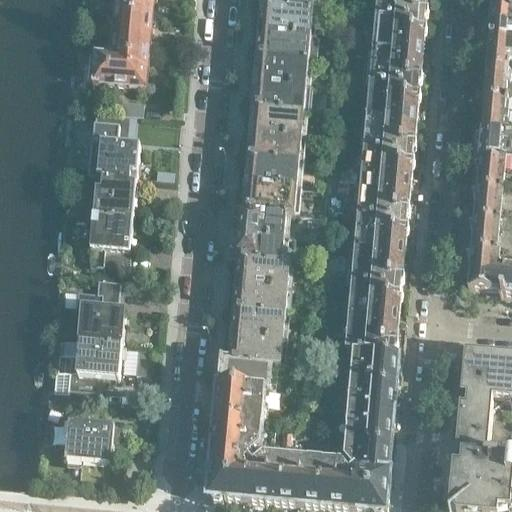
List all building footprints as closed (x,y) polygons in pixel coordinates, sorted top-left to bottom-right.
[(153,22),(154,0),(119,0),(118,19),(153,22)] [(314,17),(315,0),(263,0),(262,12),(314,17)] [(427,13),(428,0),(383,0),(381,24),(426,28),(426,25),(429,23),(430,16),(427,13)] [(511,18),(511,0),(496,0),(495,17),(511,18)] [(312,42),(314,17),(262,12),(261,25),(264,29),(263,38),(312,42)] [(511,49),(511,18),(495,17),(494,20),(492,22),(491,30),(493,32),(492,47),(511,49)] [(149,62),(152,27),(153,22),(118,19),(109,18),(109,26),(117,27),(115,44),(111,44),(110,57),(108,57),(108,59),(149,62)] [(423,62),(425,43),(427,41),(428,33),(426,30),(426,28),(381,24),(378,57),(423,62)] [(309,67),(312,42),(263,38),(262,46),(259,49),(258,63),(309,67)] [(511,109),(511,49),(492,47),(487,107),(511,109)] [(149,62),(108,59),(92,57),(89,88),(146,93),(149,62)] [(421,80),(423,62),(378,57),(375,91),(420,95),(420,92),(423,90),(424,82),(421,80)] [(307,93),(309,67),(258,63),(256,76),(259,79),(259,88),(307,93)] [(305,118),(307,93),(259,88),(258,97),(254,100),(253,113),(305,118)] [(417,128),(419,109),(421,107),(422,99),(420,97),(420,95),(375,91),(372,124),(417,128)] [(93,115),(94,106),(81,104),(80,114),(93,115)] [(144,122),(145,108),(117,106),(116,119),(144,122)] [(511,170),(511,109),(487,107),(481,167),(511,170)] [(303,143),(305,118),(253,113),(252,127),(255,130),(254,139),(303,143)] [(139,171),(141,151),(129,150),(131,122),(97,119),(94,147),(92,147),(89,181),(98,182),(138,185),(139,179),(141,180),(141,171),(139,171)] [(415,146),(417,128),(372,124),(369,157),(414,161),(414,158),(417,156),(418,149),(415,146)] [(300,169),(303,143),(254,139),(253,148),(250,151),(249,164),(300,169)] [(411,195),(413,176),(415,173),(416,166),(414,163),(414,161),(369,157),(366,191),(411,195)] [(298,194),(300,169),(249,164),(247,177),(250,181),(249,190),(298,194)] [(511,200),(511,170),(481,167),(481,170),(478,172),(477,177),(478,178),(480,179),(478,198),(511,200)] [(135,225),(138,185),(98,182),(95,222),(135,225)] [(296,219),(298,194),(249,190),(249,198),(245,201),(244,214),(244,215),(288,218),(296,219)] [(409,212),(411,195),(366,191),(363,224),(408,228),(408,225),(411,223),(412,215),(409,212)] [(511,230),(511,200),(478,198),(478,199),(477,199),(475,200),(475,205),(476,207),(477,207),(476,228),(511,230)] [(285,244),(288,218),(244,215),(244,214),(236,213),(234,239),(285,244)] [(130,275),(135,225),(95,222),(92,256),(106,257),(105,273),(125,275),(130,275)] [(405,261),(407,242),(409,240),(410,232),(408,230),(408,228),(363,224),(360,257),(405,261)] [(511,230),(476,228),(475,230),(474,230),(472,231),(472,236),(473,237),(475,237),(473,258),(509,261),(511,261),(511,230)] [(283,270),(285,244),(234,239),(231,266),(239,266),(283,270)] [(403,279),(405,261),(360,257),(357,290),(402,294),(402,291),(405,289),(406,282),(403,279)] [(505,302),(509,261),(473,258),(473,261),(471,261),(469,262),(469,266),(472,270),(469,297),(486,298),(486,300),(505,302)] [(291,270),(283,270),(239,266),(238,279),(241,282),(240,291),(289,295),(291,270)] [(125,285),(125,275),(105,273),(104,284),(125,285)] [(115,297),(116,287),(103,286),(102,296),(115,297)] [(399,328),(401,308),(403,306),(404,299),(402,296),(402,294),(357,290),(354,324),(399,328)] [(287,321),(289,295),(240,291),(240,300),(236,303),(235,316),(287,321)] [(123,351),(126,317),(103,315),(104,300),(79,298),(78,313),(84,313),(81,347),(123,351)] [(284,346),(287,321),(235,316),(234,329),(237,333),(236,342),(284,346)] [(397,345),(399,328),(354,324),(351,357),(359,357),(396,361),(396,358),(399,355),(400,348),(397,345)] [(282,371),(284,346),(236,342),(235,350),(231,353),(230,366),(274,370),(282,371)] [(120,385),(123,351),(81,347),(78,380),(72,379),(70,400),(50,398),(49,406),(70,408),(103,411),(105,397),(96,396),(97,382),(120,385)] [(398,391),(401,361),(396,361),(359,357),(358,372),(354,371),(352,388),(356,388),(398,391)] [(511,511),(511,473),(509,473),(510,468),(489,466),(495,406),(499,362),(467,359),(459,450),(453,511),(511,511)] [(511,362),(499,362),(495,406),(511,407),(511,362)] [(272,397),(274,370),(230,366),(222,365),(220,392),(272,397)] [(395,421),(398,391),(356,388),(355,402),(351,401),(349,417),(395,421)] [(270,413),(272,397),(220,392),(217,428),(261,432),(264,432),(266,413),(270,413)] [(393,451),(395,421),(349,417),(348,433),(352,434),(351,445),(372,447),(372,449),(393,451)] [(258,449),(256,447),(260,446),(261,432),(217,428),(213,465),(247,468),(252,464),(253,457),(257,457),(258,449)] [(112,471),(116,435),(116,433),(70,429),(66,467),(68,467),(68,466),(82,467),(110,470),(110,471),(112,471)] [(390,481),(393,451),(372,449),(372,447),(351,445),(350,458),(352,460),(351,466),(353,471),(358,478),(390,481)] [(244,510),(247,479),(252,474),(247,468),(213,465),(211,492),(210,492),(208,494),(207,500),(209,503),(210,503),(209,507),(213,507),(215,510),(221,511),(224,508),(244,510)] [(269,511),(283,511),(287,469),(266,467),(261,471),(256,471),(252,474),(247,479),(244,510),(269,511)] [(320,511),(325,473),(325,469),(311,467),(310,471),(287,469),(283,511),(320,511)] [(355,511),(357,489),(352,483),(350,481),(346,480),(346,478),(345,477),(340,476),(338,474),(325,473),(320,511),(355,511)] [(389,511),(393,481),(390,481),(358,478),(352,483),(357,489),(355,511),(389,511)]
